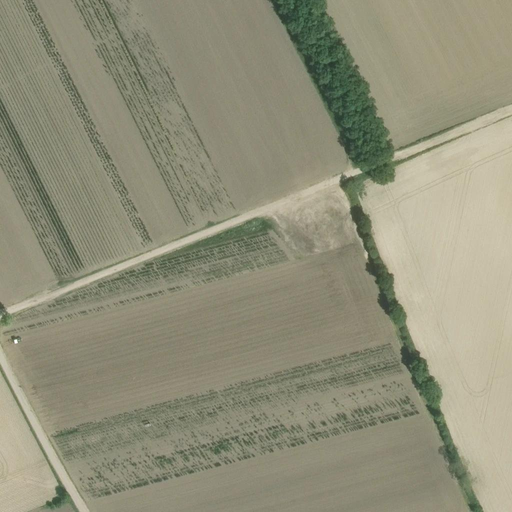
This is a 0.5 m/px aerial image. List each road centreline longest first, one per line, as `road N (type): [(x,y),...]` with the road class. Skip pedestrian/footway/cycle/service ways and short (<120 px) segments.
road 1 (unclassified): [(0,315),(401,153)]
road 2 (unclassified): [(83,511),(0,355)]
